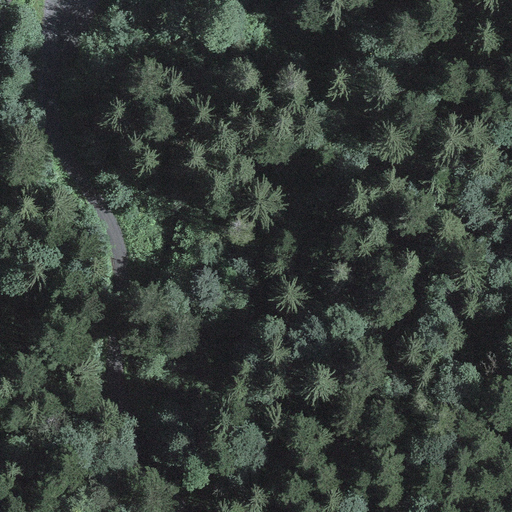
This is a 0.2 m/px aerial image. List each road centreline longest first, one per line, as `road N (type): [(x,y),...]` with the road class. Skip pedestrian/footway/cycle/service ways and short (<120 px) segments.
road 1 (unclassified): [(186,511),(125,414),(116,387),(124,263),(118,231),(67,160),(60,137),(55,84),(77,0)]
road 2 (track): [(55,84),(240,16),(260,0)]
